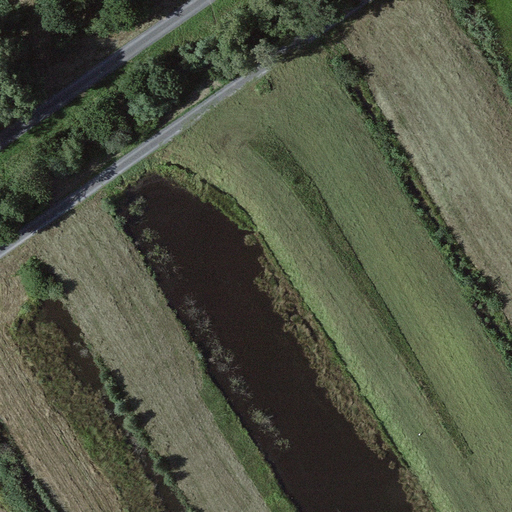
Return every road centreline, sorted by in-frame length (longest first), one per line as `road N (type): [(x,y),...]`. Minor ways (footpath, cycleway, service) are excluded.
road 1 (track): [(361,0),(0,251)]
road 2 (track): [(199,0),(0,141)]
